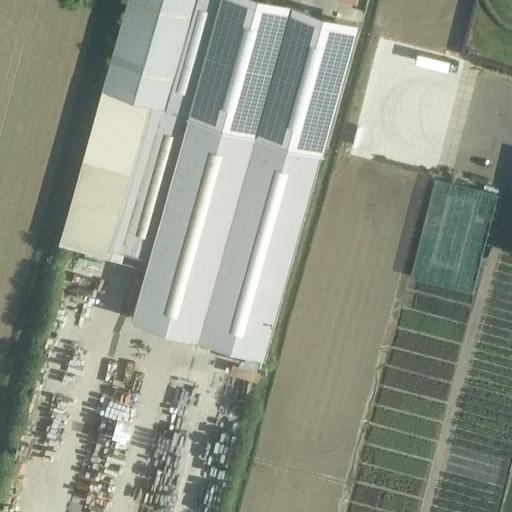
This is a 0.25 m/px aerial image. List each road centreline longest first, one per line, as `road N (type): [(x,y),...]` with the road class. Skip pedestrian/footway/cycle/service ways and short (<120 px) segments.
road 1 (unknown): [(211,0),(108,342)]
road 2 (unknown): [(108,342),(57,511)]
road 3 (unknown): [(123,511),(156,432),(168,369),(159,354)]
